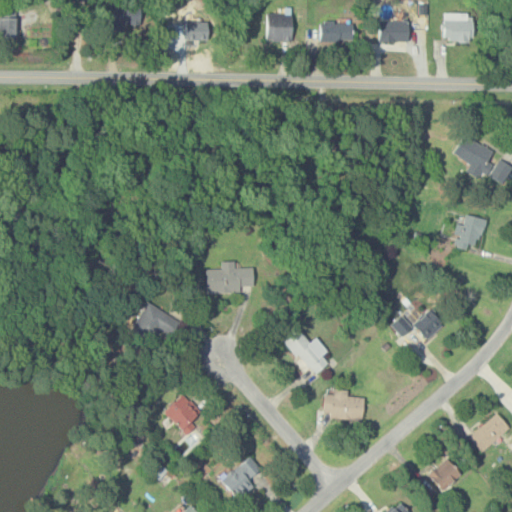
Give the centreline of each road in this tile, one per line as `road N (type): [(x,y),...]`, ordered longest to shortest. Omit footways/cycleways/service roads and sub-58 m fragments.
road 1 (residential): [(511,84),(0,77)]
road 2 (residential): [(511,316),(469,368),(310,511)]
road 3 (residential): [(339,488),(221,355)]
